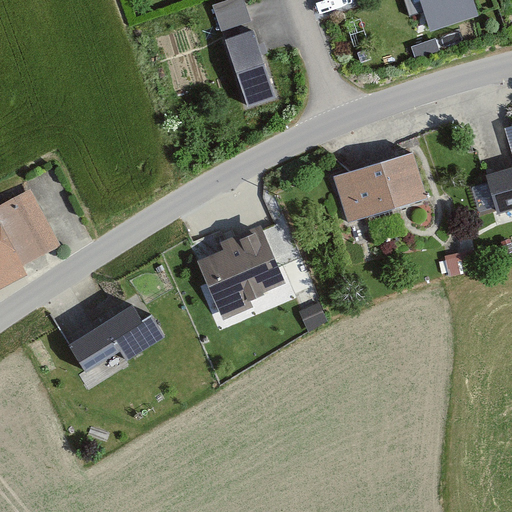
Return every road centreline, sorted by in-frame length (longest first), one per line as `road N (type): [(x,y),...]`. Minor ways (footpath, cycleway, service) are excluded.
road 1 (residential): [(338,119),(277,143),(16,300)]
road 2 (residential): [(511,67),(338,119)]
road 3 (residential): [(299,0),(338,119)]
